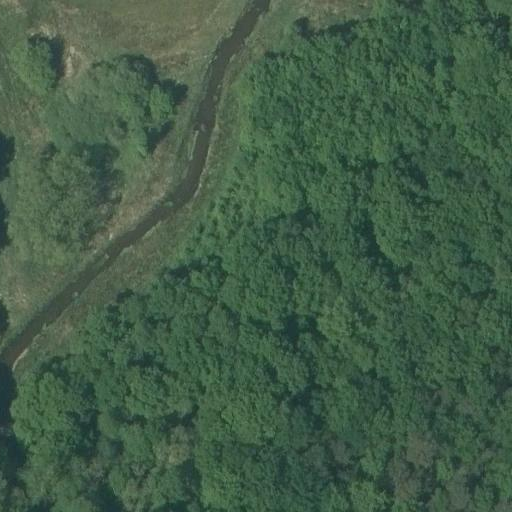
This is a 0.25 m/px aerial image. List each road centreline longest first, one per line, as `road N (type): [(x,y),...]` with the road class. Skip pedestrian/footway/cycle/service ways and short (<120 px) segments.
road 1 (track): [(511,220),(465,332),(420,372),(366,392),(123,417)]
road 2 (track): [(123,417),(342,511)]
